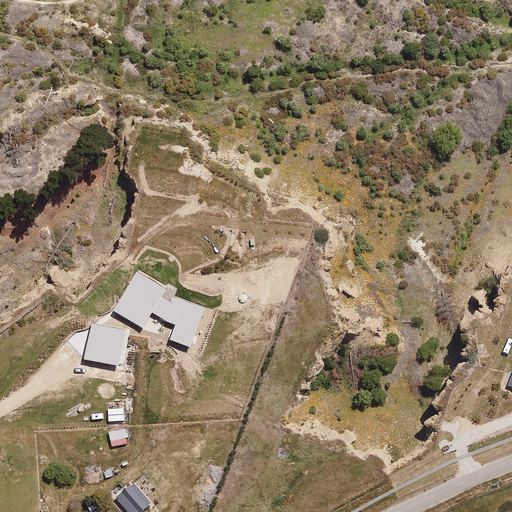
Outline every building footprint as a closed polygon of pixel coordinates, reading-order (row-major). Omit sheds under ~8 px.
[(267,258),(268,265),(284,263),(283,256),(267,258)] [(103,354),(102,361),(118,364),(119,356),(116,356),(117,348),(120,349),(122,340),(106,337),(104,346),(106,347),(104,355),(103,354)] [(124,366),(106,365),(105,377),(111,378),(111,385),(119,385),(119,377),(124,377),(124,366)] [(106,412),(107,422),(123,420),(121,410),(106,412)] [(130,483),(116,496),(131,511),(144,511),(151,505),(130,483)] [(96,496),(87,504),(93,511),(102,511),(107,508),(96,496)]
